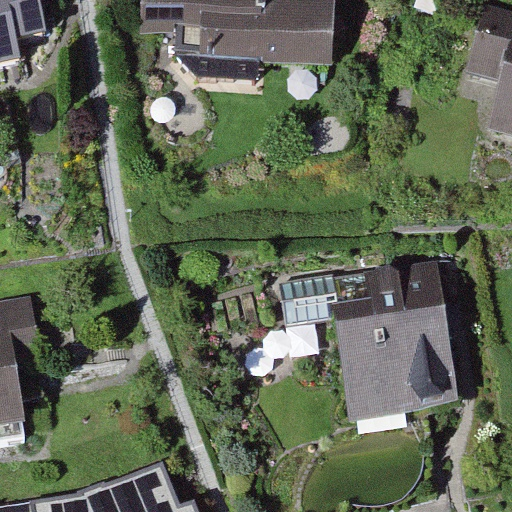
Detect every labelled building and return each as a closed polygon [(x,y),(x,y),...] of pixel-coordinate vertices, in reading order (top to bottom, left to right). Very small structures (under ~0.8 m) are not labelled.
[(41,0),(0,0),(0,84),(7,83),(4,65),(53,56),(41,0)] [(326,93),(330,0),(129,0),(127,59),(159,60),(158,102),(249,106),(250,90),(326,93)] [(494,126),(481,166),(511,175),(511,51),(479,42),(456,114),(494,126)] [(331,307),(347,425),(461,409),(441,264),(365,275),(368,302),(331,307)] [(0,448),(8,447),(1,391),(25,388),(17,324),(0,326),(0,448)] [(174,511),(158,469),(75,500),(0,502),(0,511),(174,511)]
